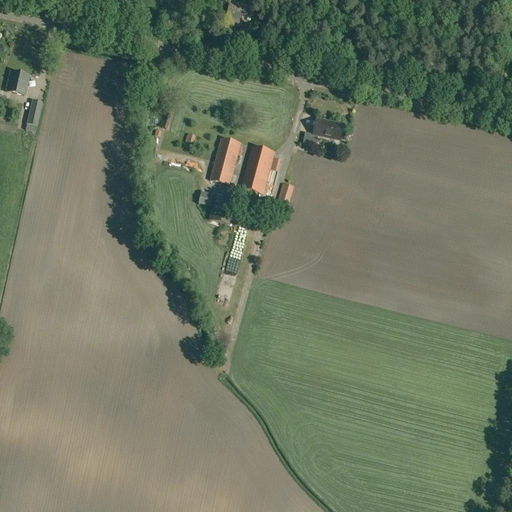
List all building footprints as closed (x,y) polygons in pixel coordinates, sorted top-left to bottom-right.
[(257,1),(254,0),(241,0),(241,4),(230,2),(225,24),(240,28),(243,15),(253,17),(257,1)] [(29,76),(10,72),(6,92),(24,96),(29,76)] [(42,104),(31,102),(25,131),(36,134),(42,104)] [(167,130),(172,112),(164,110),(159,127),(167,130)] [(340,141),(343,126),(317,120),(314,135),(305,134),(303,144),(315,147),(318,137),(340,141)] [(194,145),(196,137),(187,135),(186,143),(194,145)] [(155,136),(154,136),(148,136),(147,147),(146,159),(151,160),(155,160),(155,156),(157,136),(155,136)] [(221,139),(210,181),(230,187),(241,144),(221,139)] [(275,153),(252,147),(241,190),(264,196),(273,159),(275,153)] [(283,185),(278,200),(289,203),(294,188),(283,185)] [(235,203),(215,197),(209,221),(230,227),(235,203)] [(235,254),(247,256),(250,236),(238,234),(235,254)]
